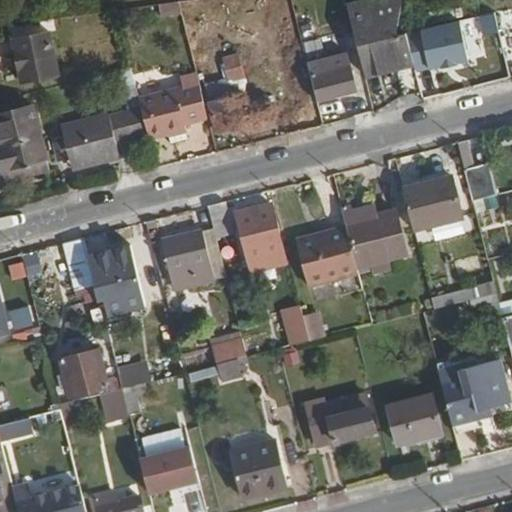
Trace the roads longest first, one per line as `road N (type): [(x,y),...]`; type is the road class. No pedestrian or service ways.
road 1 (residential): [(0,241),(511,107)]
road 2 (residential): [(368,511),(511,475)]
